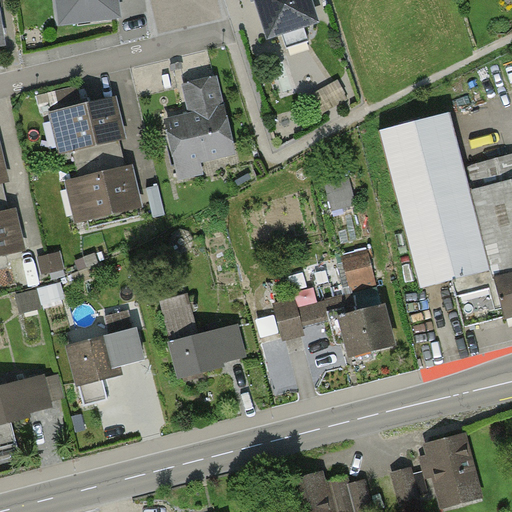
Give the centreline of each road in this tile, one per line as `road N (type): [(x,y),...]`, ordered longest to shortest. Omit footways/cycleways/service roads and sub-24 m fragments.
road 1 (primary): [(2,511),(511,378)]
road 2 (residential): [(511,44),(336,131)]
road 3 (residential): [(188,43),(0,87)]
